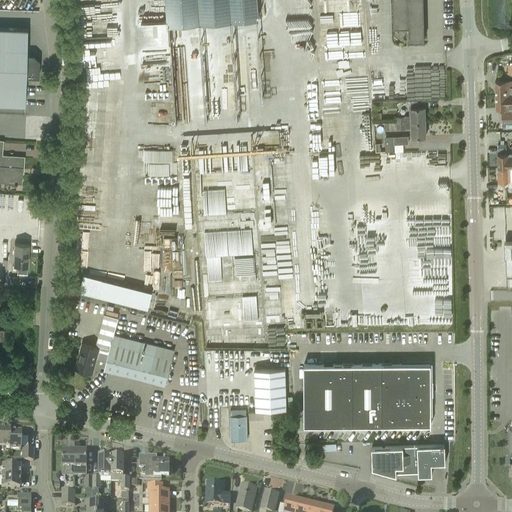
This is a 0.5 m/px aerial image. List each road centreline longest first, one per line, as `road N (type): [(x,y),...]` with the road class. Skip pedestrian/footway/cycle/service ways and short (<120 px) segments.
road 1 (tertiary): [(476,504),(470,52)]
road 2 (unclassified): [(41,412),(58,106),(50,0)]
road 3 (tertiary): [(353,488),(188,446)]
road 4 (tertiary): [(188,446),(41,412)]
road 5 (tertiary): [(476,504),(353,488)]
